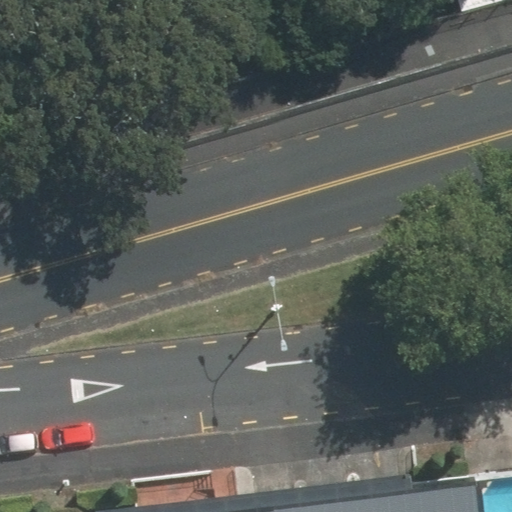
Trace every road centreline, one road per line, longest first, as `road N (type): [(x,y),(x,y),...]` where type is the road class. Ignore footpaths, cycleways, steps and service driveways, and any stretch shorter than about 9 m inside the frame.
road 1 (secondary): [(0,279),(511,133)]
road 2 (secondary): [(511,348),(0,388)]
